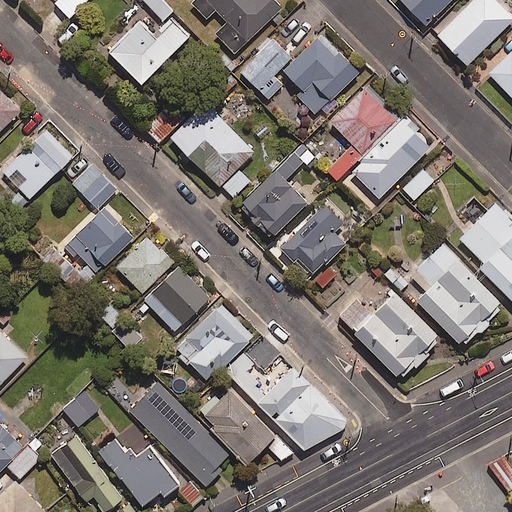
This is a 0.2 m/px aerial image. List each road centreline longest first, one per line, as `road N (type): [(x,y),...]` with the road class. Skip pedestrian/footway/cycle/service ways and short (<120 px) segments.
road 1 (residential): [(0,28),(411,444)]
road 2 (residential): [(511,168),(345,0)]
road 3 (secondary): [(411,444),(281,511)]
